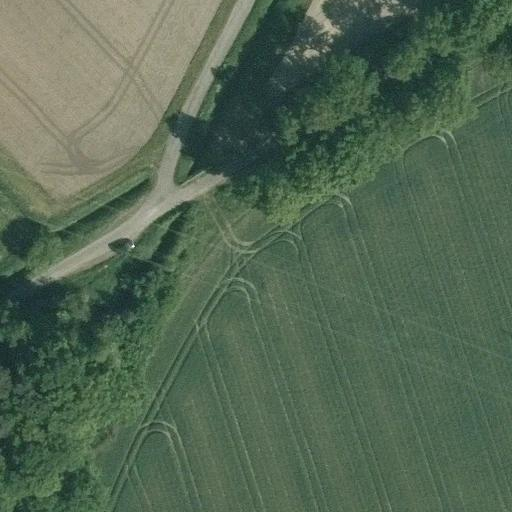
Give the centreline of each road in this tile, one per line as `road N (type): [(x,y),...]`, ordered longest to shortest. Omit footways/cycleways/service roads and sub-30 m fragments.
road 1 (unclassified): [(0,324),(511,14)]
road 2 (track): [(201,201),(207,161),(257,57)]
